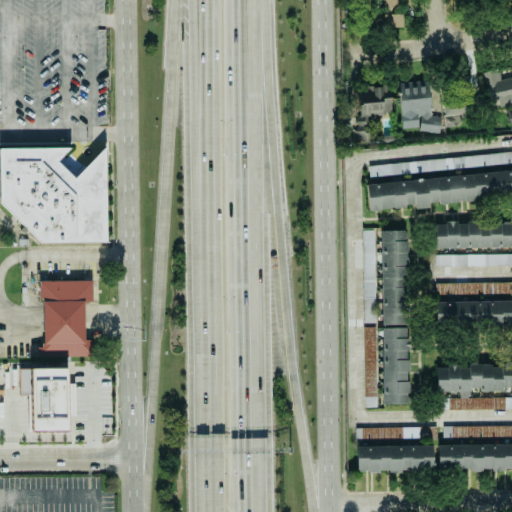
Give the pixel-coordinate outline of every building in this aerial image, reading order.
[(384,26),(400,25),(400,0),(380,0),(380,12),(384,12),(384,26)] [(482,72),(489,111),(511,107),(511,76),(499,78),(498,69),(482,72)] [(440,131),(439,116),(430,116),(428,80),(398,82),(400,128),(418,127),(418,132),(440,131)] [(390,113),(389,96),(384,96),(384,86),(357,87),(357,103),(352,103),(352,139),(374,139),(373,113),(390,113)] [(470,111),(467,94),(441,99),(445,116),(470,111)] [(66,163),(66,162),(68,160),(68,147),(0,148),(0,200),(38,242),(105,242),(105,148),(99,142),(99,152),(86,164),(85,164),(77,171),(77,163),(66,163)] [(511,165),(511,152),(367,162),(368,175),(511,165)] [(511,170),(365,181),(367,210),(413,206),(414,208),(428,207),(428,203),(511,196),(511,170)] [(433,248),(510,247),(510,221),(433,222),(433,248)] [(363,326),(375,326),(373,229),(361,229),(363,326)] [(381,324),(408,324),(406,229),(379,230),(381,324)] [(511,253),(434,254),(434,266),(511,265),(511,253)] [(92,279),(41,280),(42,352),(83,351),(83,355),(92,355),(91,339),(84,339),(83,301),(92,301),(92,279)] [(485,293),(511,292),(511,281),(485,282),(485,293)] [(511,324),(511,299),(434,301),(434,326),(511,324)] [(381,327),(381,403),(407,403),(408,327),(381,327)] [(511,396),(470,397),(469,387),(478,387),(479,391),(502,390),(502,387),(511,386),(511,362),(435,365),(436,408),(511,405),(511,396)] [(64,367),(18,368),(19,394),(31,394),(32,431),(66,430),(64,367)] [(419,426),(360,428),(360,439),(419,438),(419,426)] [(511,443),(436,444),(437,470),(511,469),(511,443)] [(355,445),(356,471),(432,470),(432,444),(355,445)]
